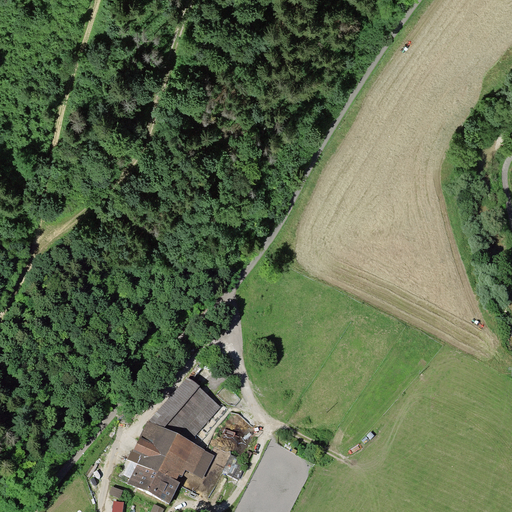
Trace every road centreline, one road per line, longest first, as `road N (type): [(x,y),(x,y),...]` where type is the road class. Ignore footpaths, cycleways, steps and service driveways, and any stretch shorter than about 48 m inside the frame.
road 1 (track): [(418,0),(239,279),(137,384),(33,511)]
road 2 (track): [(96,0),(59,115),(41,237),(0,314)]
road 3 (track): [(190,0),(149,127),(118,180),(70,223),(41,237)]
